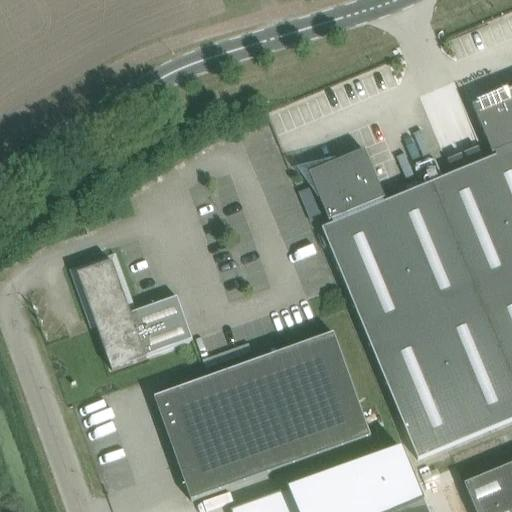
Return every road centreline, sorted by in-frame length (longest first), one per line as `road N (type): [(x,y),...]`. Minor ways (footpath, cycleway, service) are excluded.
road 1 (tertiary): [(0,182),(174,74),(396,0)]
road 2 (unclassified): [(84,511),(4,287)]
